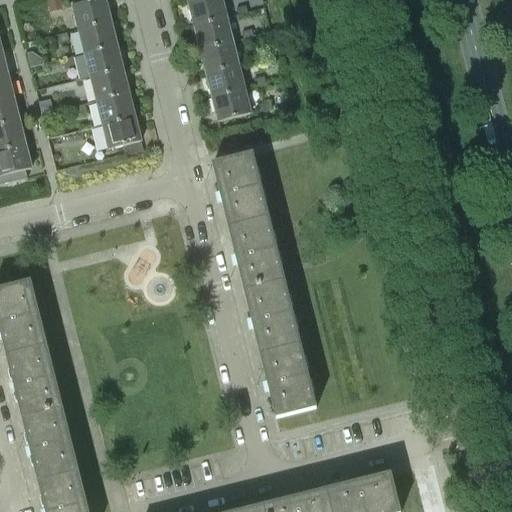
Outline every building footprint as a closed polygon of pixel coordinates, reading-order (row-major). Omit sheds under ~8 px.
[(98,0),(72,7),(78,31),(110,23),(104,0),(98,0)] [(220,0),(203,0),(188,4),(194,27),(226,19),(220,0)] [(236,9),(238,16),(248,13),(247,7),(236,9)] [(226,19),(194,27),(199,51),(231,43),(226,19)] [(110,23),(78,31),(84,54),(116,46),(110,23)] [(242,33),(244,40),(255,37),(253,30),(242,33)] [(68,34),(57,37),(58,43),(69,41),(68,34)] [(231,43),(199,51),(206,75),(238,67),(231,43)] [(116,46),(84,54),(90,78),(122,70),(116,46)] [(249,57),(250,64),(261,61),(259,55),(249,57)] [(73,57),(62,60),(64,66),(75,64),(73,57)] [(238,67),(206,75),(211,99),(244,91),(238,67)] [(122,70),(90,78),(96,102),(128,94),(122,70)] [(6,74),(0,75),(0,100),(12,98),(6,74)] [(255,81),(256,88),(267,85),(265,78),(255,81)] [(244,91),(211,99),(218,123),(250,115),(244,91)] [(128,94),(96,102),(102,126),(134,118),(128,94)] [(12,98),(0,100),(0,126),(18,121),(12,98)] [(50,100),(39,103),(42,114),(53,112),(50,100)] [(261,105),(263,112),(273,110),(271,102),(261,105)] [(87,111),(85,105),(74,108),(76,114),(87,111)] [(134,118),(102,126),(108,151),(140,143),(134,118)] [(18,121),(0,126),(0,151),(25,146),(18,121)] [(25,146),(0,151),(0,186),(27,179),(25,172),(31,170),(25,146)] [(222,204),(228,230),(267,220),(251,156),(212,166),(219,192),(218,192),(221,204),(222,204)] [(267,220),(228,230),(234,255),(236,267),(237,267),(244,293),(283,283),(267,220)] [(283,283),(244,293),(250,319),(253,331),(260,356),(299,346),(283,283)] [(29,284),(0,291),(0,332),(6,357),(45,347),(29,284)] [(299,346),(260,356),(266,382),(265,382),(268,394),(269,394),(275,420),(315,410),(299,346)] [(61,411),(45,347),(6,357),(13,383),(12,383),(15,395),(15,394),(22,420),(61,411)] [(61,411),(22,420),(29,447),(28,447),(31,459),(31,458),(38,484),(77,474),(61,411)] [(86,511),(77,474),(38,484),(44,509),(43,510),(44,511),(86,511)] [(351,486),(326,492),(330,511),(397,511),(389,476),(363,483),(363,482),(362,482),(351,485),(351,486)] [(288,502),(263,508),(263,511),(330,511),(326,492),(300,499),(300,498),(288,501),(288,502)]
